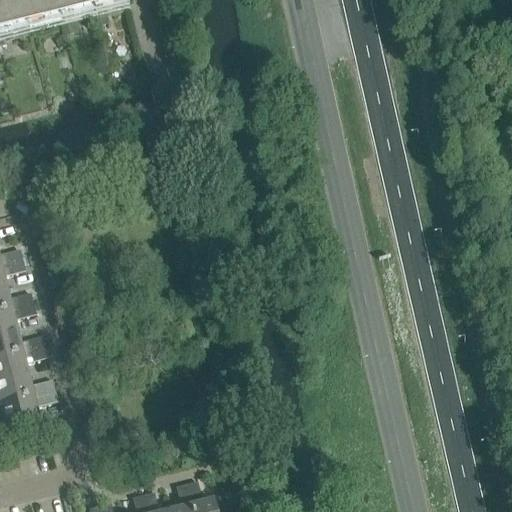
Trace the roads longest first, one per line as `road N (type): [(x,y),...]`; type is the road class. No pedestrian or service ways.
road 1 (primary): [(475,511),(359,0)]
road 2 (primary): [(303,0),(415,511)]
road 3 (residential): [(0,502),(97,477),(29,208)]
